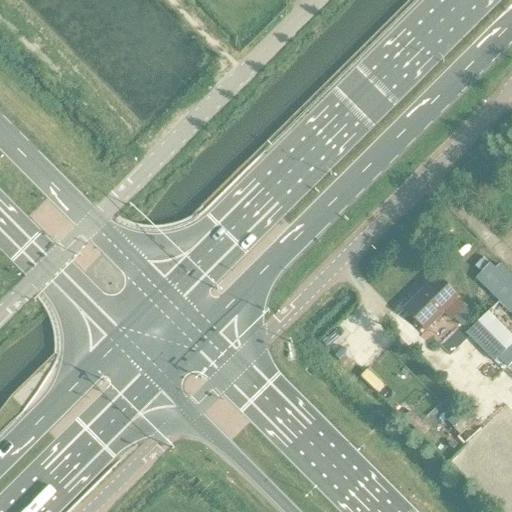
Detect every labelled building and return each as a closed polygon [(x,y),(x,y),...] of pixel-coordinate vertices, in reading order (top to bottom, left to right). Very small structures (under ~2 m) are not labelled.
[(444,222),(434,231),(443,241),(453,231),(444,222)] [(490,265),(483,258),(474,267),(481,274),(490,265)] [(481,274),(476,279),(489,293),(494,297),(511,314),(511,278),(499,266),(495,270),(490,265),(481,274)] [(465,308),(457,300),(458,299),(437,278),(404,310),(426,331),(444,313),(452,320),(465,308)] [(511,337),(487,312),(466,333),(494,362),(497,359),(511,343),(511,337)] [(511,343),(497,359),(505,367),(511,360),(511,343)] [(461,410),(448,422),(454,428),(467,416),(461,410)]
